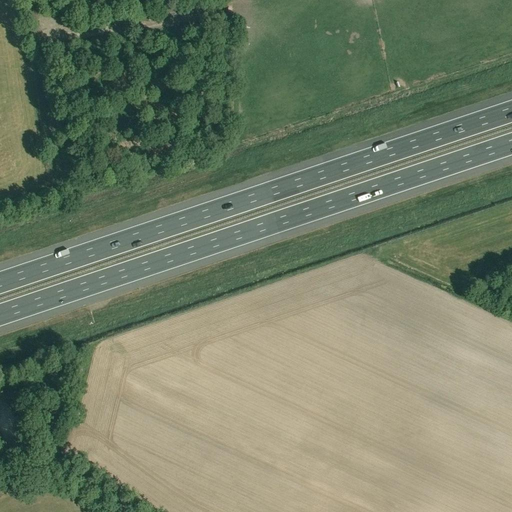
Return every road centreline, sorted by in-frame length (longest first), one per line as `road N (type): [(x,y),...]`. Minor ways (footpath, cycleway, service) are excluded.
road 1 (motorway): [(511,111),(0,282)]
road 2 (motorway): [(0,315),(511,144)]
road 3 (track): [(35,0),(56,201)]
road 4 (unclassified): [(128,511),(70,474),(34,470),(0,480)]
